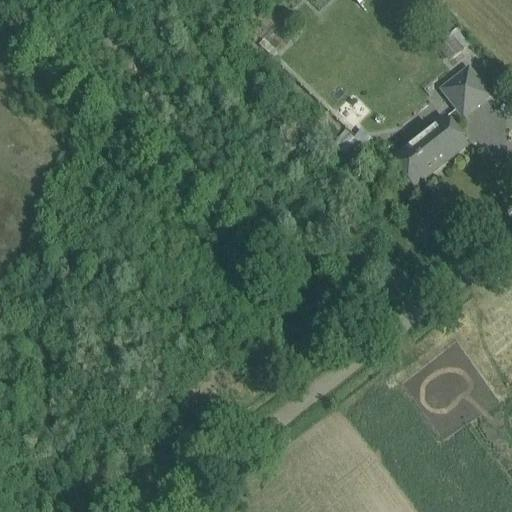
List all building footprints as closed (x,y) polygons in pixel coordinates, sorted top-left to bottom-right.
[(432,22),(425,28),(413,13),(394,28),(429,73),(456,52),(432,22)] [(470,72),(443,93),(464,120),(491,99),(470,72)] [(393,162),(415,191),(469,149),(446,120),(393,162)] [(359,131),(353,137),(362,147),(368,141),(359,131)] [(350,136),(337,150),(343,156),(356,142),(350,136)]
